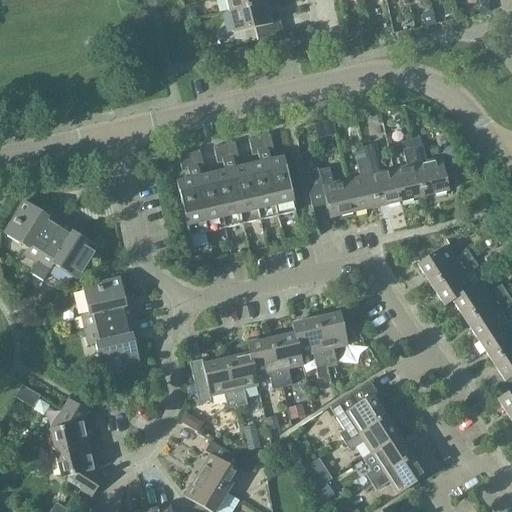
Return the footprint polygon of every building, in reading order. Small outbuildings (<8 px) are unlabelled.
[(266,0),(225,0),(228,11),(267,2),(266,0)] [(267,2),(228,11),(233,33),(254,28),(257,39),(282,33),(277,11),(269,13),(267,2)] [(387,106),(379,116),(395,130),(404,121),(387,106)] [(271,134),(250,139),(254,157),(275,152),(271,134)] [(419,141),(413,142),(415,150),(426,198),(449,193),(449,191),(452,191),(454,187),(453,180),(449,177),(446,178),(442,160),(424,165),(419,141)] [(415,150),(413,142),(400,145),(404,159),(394,164),(395,171),(403,204),(426,198),(415,150)] [(237,143),(216,147),(220,165),(241,160),(237,143)] [(450,165),(458,159),(449,146),(440,153),(450,165)] [(376,159),(374,147),(365,148),(368,161),(379,209),(403,204),(395,171),(377,175),(374,160),(376,159)] [(368,161),(365,148),(361,149),(362,153),(353,154),(358,180),(348,182),(356,214),(379,209),(368,161)] [(201,151),(182,156),(185,172),(205,168),(201,151)] [(191,238),(296,214),(284,158),(179,182),(191,238)] [(331,186),(327,169),(304,174),(311,208),(329,205),(332,220),(356,214),(348,182),(336,185),(331,186)] [(36,263),(64,219),(50,210),(47,216),(24,202),(4,234),(27,249),(23,255),(36,263)] [(64,219),(36,263),(28,276),(41,285),(54,265),(77,280),(97,247),(74,233),(77,227),(64,219)] [(473,260),(468,252),(455,261),(447,248),(419,266),(433,287),(473,260)] [(474,289),(473,287),(466,276),(478,268),(473,260),(433,287),(446,307),(454,302),(474,289)] [(405,293),(423,298),(427,283),(409,278),(405,293)] [(85,332),(136,320),(133,305),(126,307),(119,280),(82,289),(88,316),(82,318),(85,332)] [(467,322),(508,294),(503,286),(490,294),(482,281),(473,287),(474,289),(454,302),(467,322)] [(480,341),(508,323),(500,311),(511,303),(511,299),(508,294),(467,322),(480,341)] [(338,315),(314,320),(324,367),(334,365),(331,350),(345,346),(345,343),(356,341),(348,307),(337,309),(338,315)] [(133,337),(140,335),(136,320),(85,332),(89,347),(95,346),(101,373),(139,364),(133,337)] [(314,320),(292,325),(294,334),(299,357),(311,354),(315,371),(314,371),(316,381),(327,378),(324,367),(314,320)] [(493,361),(511,348),(511,328),(508,323),(480,341),(493,361)] [(294,334),(270,340),(281,388),(291,386),(287,369),(301,366),(299,357),(294,334)] [(249,345),(247,345),(250,355),(255,377),(268,374),(271,391),(281,388),(270,340),(260,342),(259,339),(248,341),(249,345)] [(511,348),(493,361),(507,382),(511,378),(511,348)] [(250,355),(227,360),(238,407),(247,405),(244,389),(257,386),(255,377),(250,355)] [(202,359),(189,363),(198,404),(211,401),(210,397),(224,394),(228,409),(238,407),(227,360),(204,366),(202,359)] [(36,397),(43,385),(25,375),(18,387),(36,397)] [(379,394),(371,383),(330,409),(345,431),(340,434),(346,443),(388,416),(375,396),(379,394)] [(511,392),(499,401),(511,421),(511,392)] [(292,410),(309,406),(306,394),(289,397),(292,410)] [(68,401),(62,411),(66,413),(58,428),(50,430),(56,455),(89,447),(84,423),(89,413),(68,401)] [(372,454),(400,435),(388,416),(346,443),(351,451),(365,442),(372,454)] [(372,482),(413,455),(400,435),(372,454),(380,465),(366,474),(372,482)] [(209,456),(197,477),(226,495),(238,474),(255,473),(254,460),(240,461),(211,443),(205,453),(209,456)] [(93,498),(104,477),(95,471),(89,447),(56,455),(61,478),(69,476),(84,485),(81,491),(91,497),(93,498)] [(398,494),(426,476),(413,455),(372,482),(377,491),(391,482),(398,494)] [(197,477),(184,498),(196,504),(190,511),(215,511),(226,495),(197,477)] [(359,496),(346,504),(350,511),(355,511),(365,507),(359,496)]
